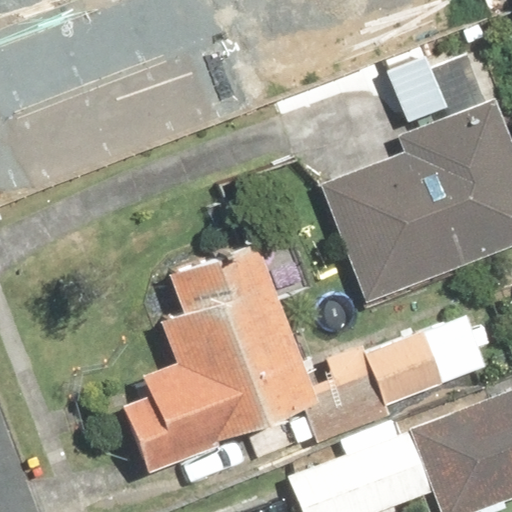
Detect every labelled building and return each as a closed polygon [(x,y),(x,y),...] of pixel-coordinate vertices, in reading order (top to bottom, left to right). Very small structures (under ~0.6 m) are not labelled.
[(12,0),(68,149),(157,115),(186,105),(194,125),(285,90),(249,0),(12,0)] [(416,124),(467,104),(488,96),(465,40),(393,69),(416,124)] [(308,185),(353,303),(511,243),(511,172),(485,103),(388,139),(394,153),(308,185)] [(165,312),(147,318),(190,445),(294,409),(305,443),(372,420),(368,407),(475,370),(457,318),(350,355),(347,345),(285,366),(243,242),(152,273),(165,312)] [(511,384),(273,473),(287,511),(364,511),(419,492),(426,511),(469,511),(511,496),(511,384)]
